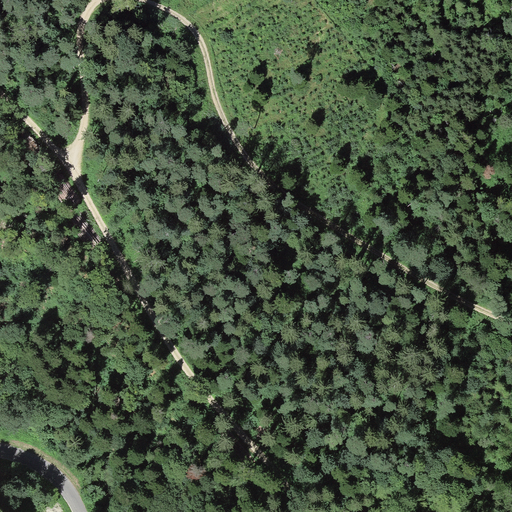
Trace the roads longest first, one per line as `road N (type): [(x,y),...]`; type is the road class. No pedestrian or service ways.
road 1 (track): [(297,511),(261,453),(169,343),(73,176),(0,95)]
road 2 (track): [(511,326),(345,237),(244,165),(227,139),(200,45),(148,0)]
road 3 (track): [(95,0),(81,32),(73,176)]
